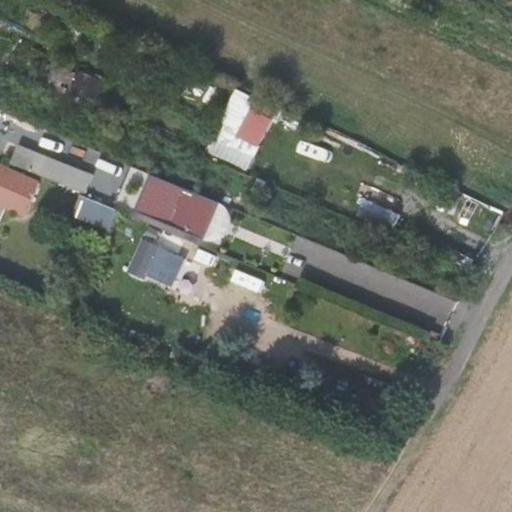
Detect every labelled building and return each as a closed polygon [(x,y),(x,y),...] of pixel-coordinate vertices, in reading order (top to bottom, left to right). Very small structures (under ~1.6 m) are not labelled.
[(45,81),(100,101),(108,80),(52,60),(45,81)] [(240,97),(215,153),(252,170),(277,114),(240,97)] [(90,193),(98,173),(20,141),(11,162),(90,193)] [(0,159),(0,202),(29,214),(44,178),(0,159)] [(207,239),(222,201),(152,173),(137,210),(207,239)] [(83,193),(74,214),(112,230),(121,209),(83,193)] [(367,196),(359,214),(394,231),(403,214),(367,196)] [(189,294),(203,262),(144,236),(130,269),(189,294)] [(380,268),(367,299),(445,330),(457,299),(380,268)]
